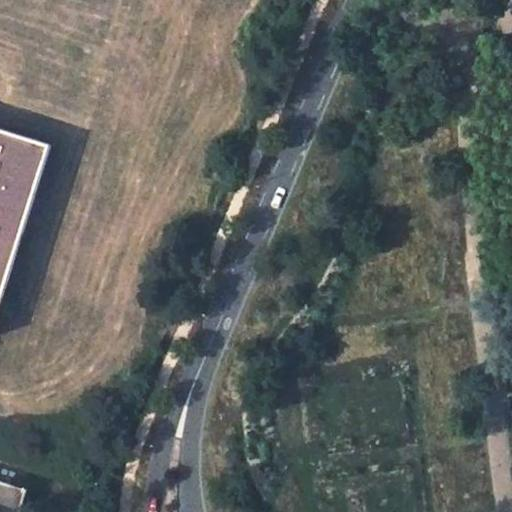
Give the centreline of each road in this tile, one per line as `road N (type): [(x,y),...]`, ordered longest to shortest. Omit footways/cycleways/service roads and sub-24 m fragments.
road 1 (tertiary): [(218,320),(353,0)]
road 2 (tertiary): [(218,320),(179,400),(152,511)]
road 3 (tertiary): [(191,511),(189,455),(218,320)]
